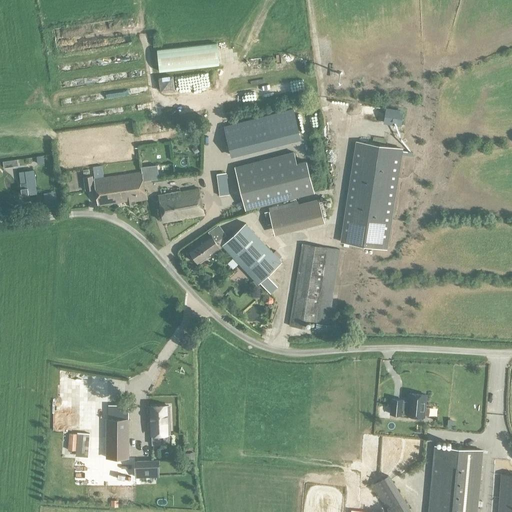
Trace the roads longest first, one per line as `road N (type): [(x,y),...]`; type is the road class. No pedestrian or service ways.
road 1 (unclassified): [(511,353),(275,351),(230,330),(120,223),(97,214),(0,224)]
road 2 (track): [(301,125),(320,93),(310,0)]
